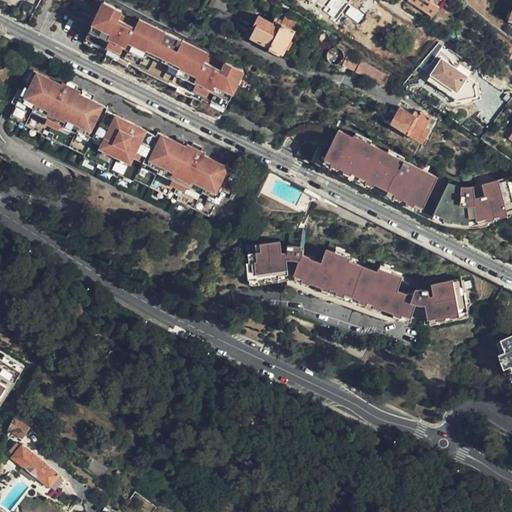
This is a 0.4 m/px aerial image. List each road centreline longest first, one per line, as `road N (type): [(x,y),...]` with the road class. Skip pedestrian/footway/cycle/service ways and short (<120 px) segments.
road 1 (residential): [(511,274),(0,18)]
road 2 (tertiary): [(432,438),(200,332),(0,213)]
road 3 (residential): [(126,0),(190,33),(213,26),(307,75)]
